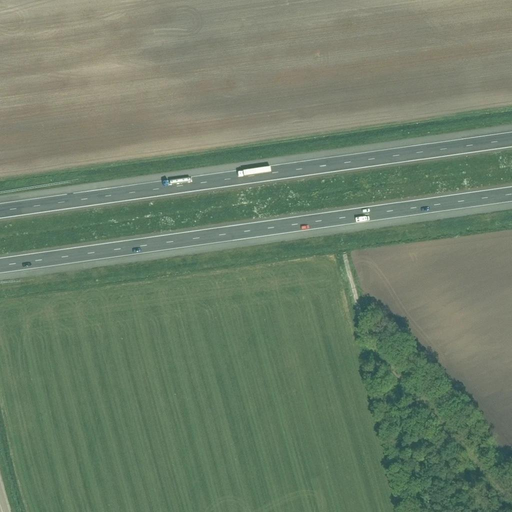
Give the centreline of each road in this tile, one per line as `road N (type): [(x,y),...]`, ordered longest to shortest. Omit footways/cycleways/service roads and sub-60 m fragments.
road 1 (motorway): [(0,265),(511,193)]
road 2 (motorway): [(511,140),(0,211)]
road 3 (unclassified): [(511,500),(371,343),(344,257)]
